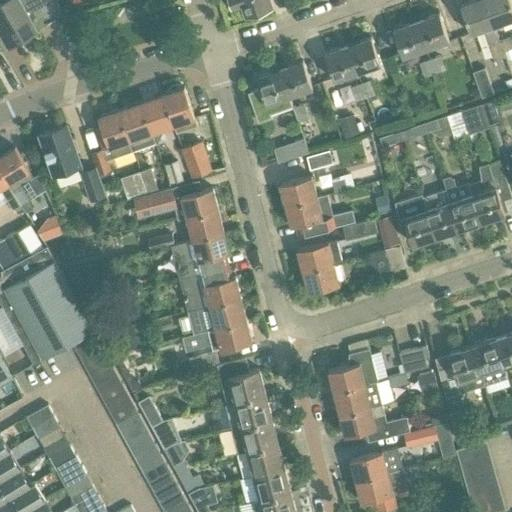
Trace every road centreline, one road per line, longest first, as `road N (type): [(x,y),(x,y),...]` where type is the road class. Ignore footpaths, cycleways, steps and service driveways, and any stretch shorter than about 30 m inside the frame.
road 1 (residential): [(295,322),(279,309),(212,50)]
road 2 (residential): [(295,322),(317,324),(511,262)]
road 3 (residential): [(0,113),(25,98),(212,50)]
road 4 (residential): [(331,511),(290,350),(295,322)]
road 5 (residential): [(212,50),(361,0)]
